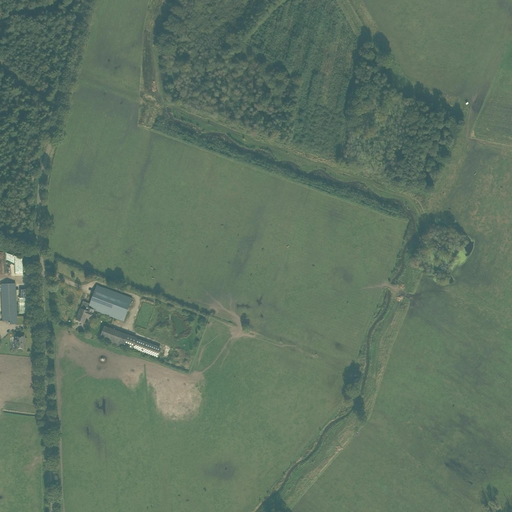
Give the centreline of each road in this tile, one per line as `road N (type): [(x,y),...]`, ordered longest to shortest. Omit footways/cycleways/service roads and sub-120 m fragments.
road 1 (unclassified): [(51,511),(38,189),(86,0)]
road 2 (track): [(465,116),(394,82),(345,0)]
